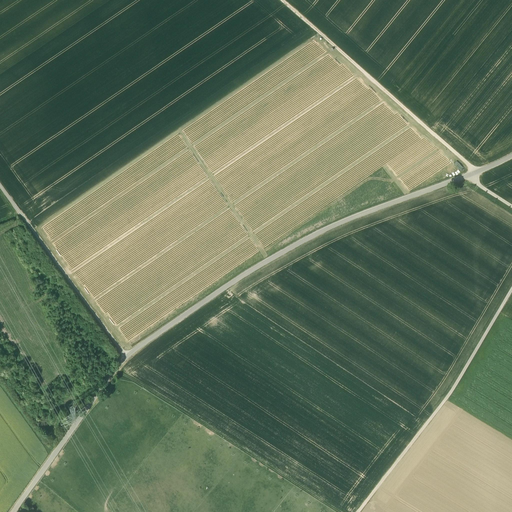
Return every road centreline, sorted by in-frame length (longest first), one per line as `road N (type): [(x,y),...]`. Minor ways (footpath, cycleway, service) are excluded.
road 1 (unclassified): [(12,511),(125,355),(313,235),(511,155)]
road 2 (track): [(358,511),(452,390),(511,289)]
road 3 (track): [(338,511),(116,367)]
road 4 (track): [(282,0),(477,172)]
road 5 (track): [(125,355),(0,183)]
